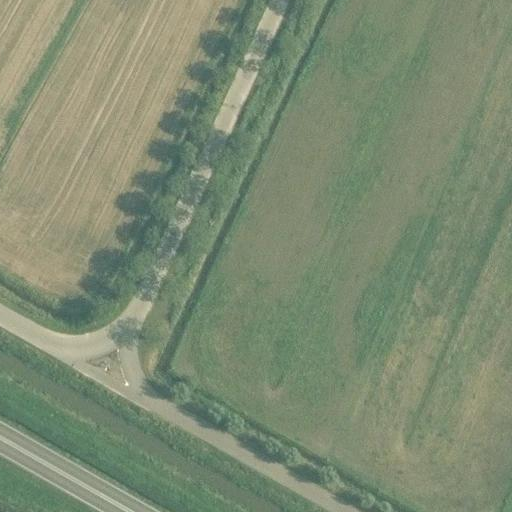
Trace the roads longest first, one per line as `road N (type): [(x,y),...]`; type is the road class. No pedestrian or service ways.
road 1 (unclassified): [(284,0),(127,332),(66,356),(0,319)]
road 2 (trunk): [(135,511),(0,438)]
